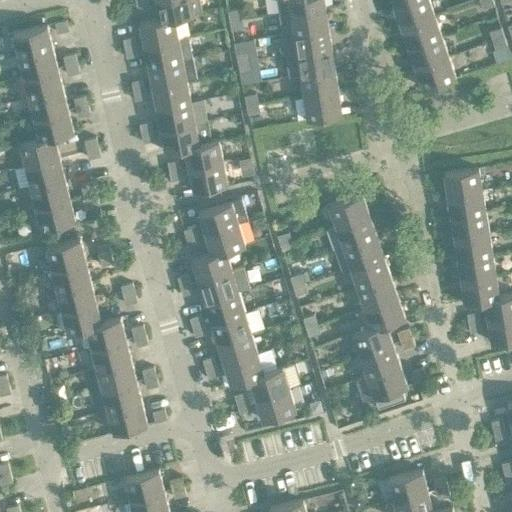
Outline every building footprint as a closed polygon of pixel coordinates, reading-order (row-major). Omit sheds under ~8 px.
[(148,0),(138,0),(136,0),(138,10),(150,8),(148,0)] [(192,0),(156,0),(160,17),(175,14),(175,16),(194,12),(192,0)] [(325,3),(324,0),(278,0),(280,10),(291,9),(291,8),(325,3)] [(430,0),(405,0),(395,4),(402,24),(435,13),(430,0)] [(329,24),(325,3),(291,8),(291,9),(294,30),(329,24)] [(240,7),(228,9),(230,19),(242,16),(240,7)] [(435,13),(402,24),(409,44),(442,33),(435,13)] [(179,36),(175,16),(175,14),(160,17),(140,20),(145,43),(179,36)] [(242,16),(230,19),(232,28),(243,26),(242,16)] [(58,31),(69,28),(67,18),(55,21),(58,31)] [(14,31),(19,53),(53,44),(47,23),(14,31)] [(329,24),(294,30),(297,51),(332,46),(329,24)] [(501,26),(490,30),(493,39),(504,35),(501,26)] [(442,33),(409,44),(416,65),(449,53),(442,33)] [(188,34),(179,36),(145,43),(149,64),(192,55),(188,34)] [(135,35),(123,37),(125,47),(137,44),(135,35)] [(504,35),(493,39),(496,48),(507,45),(504,35)] [(53,44),(19,53),(24,74),(58,66),(53,44)] [(137,44),(125,47),(127,56),(139,54),(137,44)] [(332,46),(297,51),(301,72),(335,67),(332,46)] [(248,49),(236,52),(238,61),(250,59),(248,49)] [(64,54),(66,64),(78,61),(75,51),(64,54)] [(449,53),(416,65),(423,87),(456,75),(449,53)] [(196,77),(192,55),(149,64),(153,85),(187,78),(196,77)] [(250,59),(238,61),(240,71),(252,68),(250,59)] [(78,61),(66,64),(68,73),(80,70),(78,61)] [(58,66),(24,74),(30,95),(63,86),(58,66)] [(335,67),(301,72),(304,94),(339,88),(335,67)] [(143,77),(132,79),(133,89),(145,87),(143,77)] [(187,78),(153,85),(157,106),(191,99),(187,78)] [(63,86),(30,95),(35,116),(69,107),(63,86)] [(145,87),(133,89),(135,98),(147,96),(145,87)] [(339,88),(304,94),(308,117),(342,111),(339,88)] [(256,92),(245,94),(247,103),(258,101),(256,92)] [(74,96),(76,106),(88,103),(86,93),(74,96)] [(191,99),(157,106),(161,128),(196,121),(191,99)] [(258,101),(247,103),(248,113),(260,111),(258,101)] [(88,103),(76,106),(79,115),(90,112),(88,103)] [(69,107),(35,116),(40,136),(40,137),(54,133),(55,134),(74,130),(69,107)] [(152,120),(140,122),(142,131),(153,129),(152,120)] [(196,121),(161,128),(166,150),(185,146),(185,144),(200,142),(199,141),(196,121)] [(153,129),(142,131),(144,141),(155,139),(153,129)] [(54,133),(40,137),(40,136),(21,141),(26,162),(60,154),(55,134),(54,133)] [(84,138),(87,147),(98,145),(96,135),(84,138)] [(185,144),(185,146),(189,166),(223,159),(219,137),(199,141),(200,142),(185,144)] [(98,145),(87,147),(89,157),(101,154),(98,145)] [(60,154),(26,162),(31,183),(65,175),(60,154)] [(180,158),(168,161),(170,170),(181,168),(180,158)] [(223,159),(189,166),(194,188),(228,182),(223,159)] [(479,165),(444,171),(448,193),(482,187),(479,165)] [(181,168),(170,170),(172,179),(183,177),(181,168)] [(65,175),(31,183),(36,204),(70,196),(65,175)] [(81,183),(84,193),(95,190),(93,181),(81,183)] [(482,187),(448,193),(451,214),(486,209),(482,187)] [(95,190),(84,193),(86,202),(98,199),(95,190)] [(362,191),(329,202),(337,223),(370,212),(362,191)] [(70,196),(36,204),(42,227),(76,218),(70,196)] [(242,196),(232,199),(199,209),(206,231),(239,221),(248,218),(242,196)] [(486,209),(451,214),(455,236),(489,230),(486,209)] [(370,212),(337,223),(344,244),(377,232),(370,212)] [(246,243),(239,221),(206,231),(212,251),(226,247),(226,248),(246,243)] [(195,224),(184,228),(186,237),(198,234),(195,224)] [(289,230),(278,234),(281,243),(292,239),(289,230)] [(489,230),(455,236),(458,257),(493,251),(489,230)] [(377,232),(344,244),(351,264),(384,253),(377,232)] [(198,234),(186,237),(189,246),(201,243),(198,234)] [(47,244),(52,266),(86,258),(80,236),(47,244)] [(292,239),(281,243),(283,252),(295,249),(292,239)] [(97,245),(99,255),(111,252),(109,242),(97,245)] [(212,251),(193,257),(199,278),(232,268),(226,248),(226,247),(212,251)] [(493,251),(458,257),(462,278),(496,273),(493,251)] [(111,252),(99,255),(102,264),(113,261),(111,252)] [(384,253),(351,264),(358,284),(391,273),(384,253)] [(86,258),(52,266),(57,287),(91,278),(86,258)] [(232,268),(199,278),(205,299),(239,288),(232,268)] [(189,271),(177,275),(180,284),(192,281),(189,271)] [(302,272),(291,275),(293,284),(305,281),(302,272)] [(391,273),(358,284),(365,306),(398,294),(391,273)] [(496,273),(462,278),(465,301),(485,298),(485,296),(500,294),(499,293),(496,273)] [(91,278),(57,287),(63,308),(96,300),(91,278)] [(121,284),(123,293),(135,290),(133,281),(121,284)] [(192,281),(180,284),(183,293),(194,290),(192,281)] [(305,281),(293,284),(296,294),(308,290),(305,281)] [(239,288),(205,299),(212,320),(245,309),(239,288)] [(135,290),(123,293),(126,303),(138,300),(135,290)] [(485,296),(485,298),(488,318),(511,314),(511,291),(499,293),(500,294),(485,296)] [(365,306),(372,325),(386,320),(387,322),(405,316),(398,294),(365,306)] [(96,300),(63,308),(68,330),(88,326),(87,324),(102,320),(101,320),(96,300)] [(245,309),(212,320),(218,340),(251,329),(245,309)] [(479,310),(467,312),(469,321),(480,319),(479,310)] [(202,313),(190,316),(193,325),(204,322),(202,313)] [(315,313),(303,316),(306,326),(318,322),(315,313)] [(511,314),(488,318),(492,341),(511,337),(511,314)] [(121,315),(101,320),(102,320),(87,324),(88,326),(93,346),(126,337),(121,315)] [(480,319),(469,321),(470,331),(482,329),(480,319)] [(372,325),(353,331),(360,353),(393,341),(387,322),(386,320),(372,325)] [(204,322),(193,325),(196,335),(207,331),(204,322)] [(318,322),(306,326),(309,335),(320,331),(318,322)] [(132,326),(134,335),(146,332),(143,323),(132,326)] [(398,330),(401,339),(412,335),(409,326),(398,330)] [(251,329),(218,340),(225,361),(258,351),(251,329)] [(146,332),(134,335),(136,344),(148,341),(146,332)] [(412,335),(401,339),(404,348),(415,344),(412,335)] [(126,337),(93,346),(98,366),(132,357),(126,337)] [(393,341),(360,353),(367,373),(400,361),(393,341)] [(258,351),(225,361),(231,383),(250,377),(250,375),(264,371),(264,370),(258,351)] [(214,354),(203,358),(206,367),(217,363),(214,354)] [(132,357),(98,366),(103,387),(137,379),(132,357)] [(400,361),(367,373),(375,395),(408,383),(400,361)] [(217,363),(206,367),(208,376),(220,372),(217,363)] [(250,375),(250,377),(256,396),(290,386),(283,364),(264,370),(264,371),(250,375)] [(142,368),(145,377),(156,374),(154,365),(142,368)] [(415,381),(427,377),(423,367),(412,371),(415,381)] [(0,373),(0,383),(9,382),(7,372),(0,373)] [(156,374),(145,377),(147,386),(159,383),(156,374)] [(137,379),(103,387),(108,408),(142,399),(137,379)] [(9,382),(0,383),(0,393),(11,391),(9,382)] [(290,386),(256,396),(263,418),(272,416),(291,409),(297,408),(290,386)] [(246,390),(235,393),(237,402),(249,399),(246,390)] [(142,399),(108,408),(114,430),(148,422),(142,399)] [(249,399),(237,402),(240,411),(252,408),(249,399)] [(153,410),(156,420),(167,417),(165,407),(153,410)] [(291,409),(272,416),(274,422),(293,416),(291,409)] [(503,416),(491,419),(493,429),(505,426),(503,416)] [(505,426),(493,429),(496,438),(507,435),(505,426)] [(511,458),(502,461),(504,471),(511,468),(511,458)] [(0,462),(0,472),(11,470),(8,461),(0,462)] [(159,467),(125,475),(131,497),(165,489),(159,467)] [(389,476),(395,498),(428,490),(423,467),(389,476)] [(11,470),(0,472),(0,477),(1,482),(13,480),(11,470)] [(170,478),(172,487),(184,484),(182,475),(170,478)] [(445,475),(434,478),(436,488),(448,485),(445,475)] [(184,484),(172,487),(175,496),(186,493),(184,484)] [(448,485),(436,488),(438,497),(450,494),(448,485)] [(165,489),(131,497),(134,511),(159,511),(170,509),(165,489)] [(428,490),(395,498),(397,511),(425,511),(433,510),(433,509),(428,490)] [(307,511),(303,497),(270,506),(271,511),(307,511)] [(7,506),(8,511),(21,511),(19,503),(7,506)]
